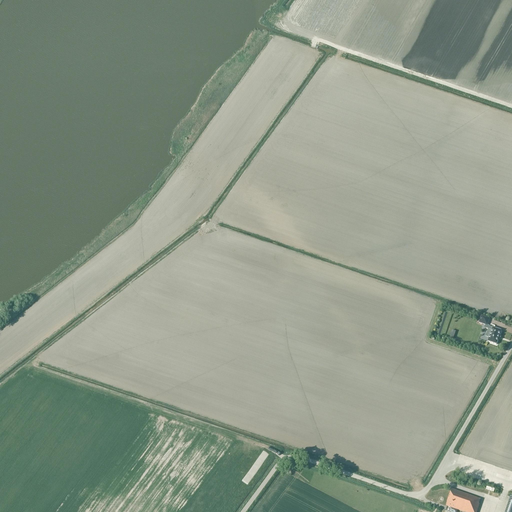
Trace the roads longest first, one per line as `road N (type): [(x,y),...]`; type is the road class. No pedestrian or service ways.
road 1 (unclassified): [(242,511),(290,457),(421,493),(511,346)]
road 2 (track): [(311,49),(315,39),(511,106)]
